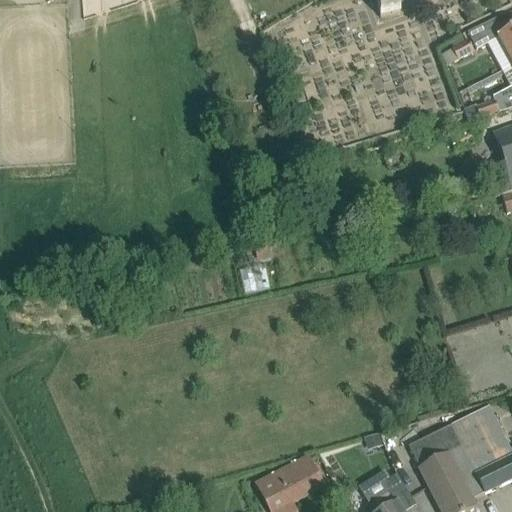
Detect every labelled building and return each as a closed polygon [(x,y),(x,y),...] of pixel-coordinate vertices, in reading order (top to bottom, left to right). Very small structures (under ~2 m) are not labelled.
[(396,0),(376,0),(380,19),(400,15),(396,0)] [(511,68),(511,30),(503,35),(496,21),(467,35),(476,50),(486,44),(502,74),(511,68)] [(450,44),(454,52),(465,46),(461,38),(454,42),(450,44)] [(447,69),(448,68),(474,54),(468,44),(465,46),(454,52),(442,59),(447,69)] [(511,68),(502,74),(511,89),(492,100),(494,103),(476,110),(480,121),(511,110),(511,68)] [(511,129),(493,137),(504,166),(506,171),(511,168),(511,129)] [(511,197),(502,200),(507,216),(511,214),(511,197)] [(289,211),(286,198),(264,202),(267,216),(289,211)] [(305,236),(302,224),(285,227),(287,240),(305,236)] [(271,261),(268,248),(256,251),(259,264),(271,261)] [(270,291),(269,268),(243,270),(244,293),(270,291)] [(511,449),(509,451),(489,410),(452,427),(448,429),(468,471),(481,497),(511,482),(511,449)] [(410,450),(420,469),(418,470),(439,511),(472,511),(477,510),(473,501),(481,497),(468,471),(448,429),(410,450)] [(379,436),(364,440),(367,452),(382,447),(379,436)] [(310,457),(280,473),(255,486),(269,511),(298,511),(294,504),(326,487),(310,457)] [(384,485),(387,491),(371,501),(378,511),(407,511),(416,507),(398,477),(384,485)]
